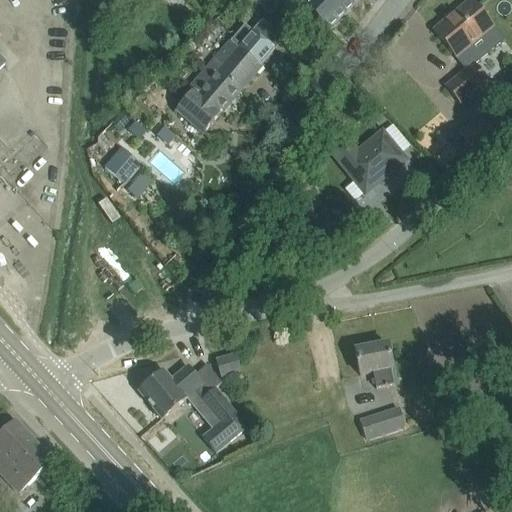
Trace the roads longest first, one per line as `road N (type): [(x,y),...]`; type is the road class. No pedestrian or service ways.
road 1 (residential): [(224,252),(394,0)]
road 2 (unclassified): [(47,389),(69,370),(164,331),(297,302)]
road 3 (unclassified): [(297,302),(511,149)]
road 4 (unclassified): [(297,302),(365,301),(511,272)]
road 5 (primary): [(161,511),(47,389)]
